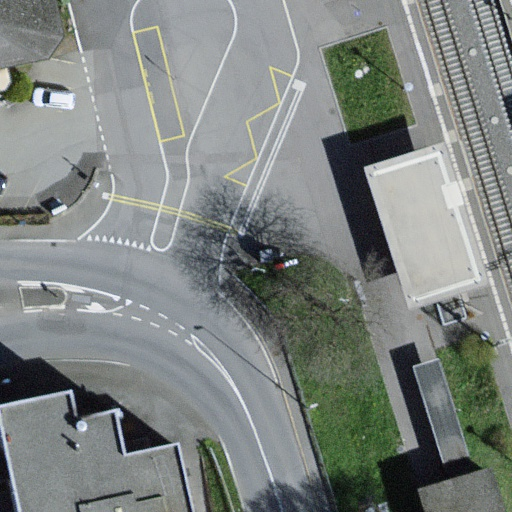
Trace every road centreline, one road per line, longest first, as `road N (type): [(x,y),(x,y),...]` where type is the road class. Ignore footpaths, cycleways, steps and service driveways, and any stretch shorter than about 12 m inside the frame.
road 1 (tertiary): [(254,428),(222,339),(177,299),(122,272),(0,257)]
road 2 (tertiary): [(0,342),(63,330),(141,338),(212,375),(254,428)]
